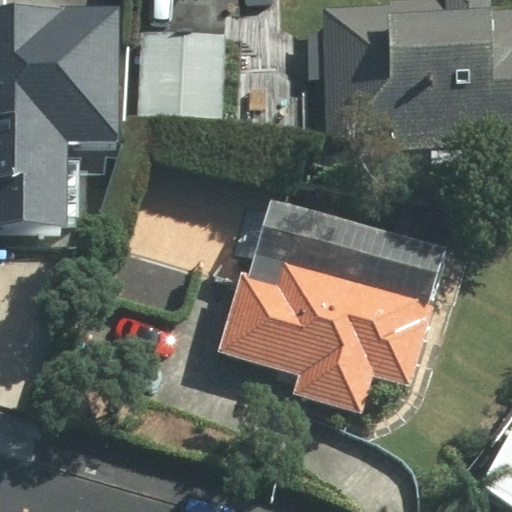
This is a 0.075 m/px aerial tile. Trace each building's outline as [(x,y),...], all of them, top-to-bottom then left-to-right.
[(86,227),(86,147),(136,147),(137,14),(18,13),(18,0),(0,0),(0,191),(5,191),(5,227),(86,227)] [(459,0),(460,6),(334,11),(340,150),(403,147),(404,158),(511,154),(511,15),(509,16),(508,0),(459,0)] [(237,36),(153,34),(150,122),(235,124),(237,36)] [(258,259),(229,359),(312,382),(307,401),(374,420),(384,384),(423,395),(446,311),(258,259)] [(511,451),(488,492),(511,505),(511,451)]
